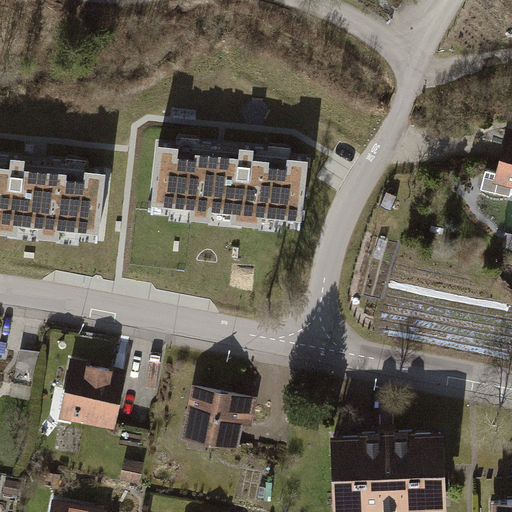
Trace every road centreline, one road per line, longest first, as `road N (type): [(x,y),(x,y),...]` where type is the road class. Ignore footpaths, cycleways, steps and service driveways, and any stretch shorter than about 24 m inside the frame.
road 1 (residential): [(311,346),(340,230),(411,77),(380,37),(297,0)]
road 2 (residential): [(311,346),(0,290)]
road 3 (residential): [(511,386),(311,346)]
road 4 (track): [(511,55),(411,77),(456,0)]
